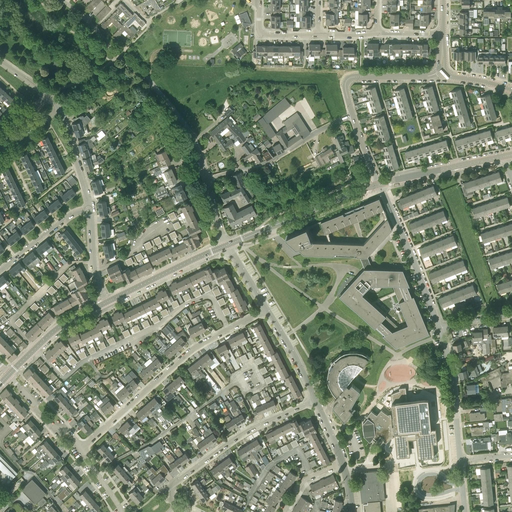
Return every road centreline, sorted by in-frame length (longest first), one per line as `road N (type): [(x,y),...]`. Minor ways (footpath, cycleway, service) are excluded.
road 1 (residential): [(80,449),(188,352),(267,308)]
road 2 (residential): [(174,506),(179,478),(257,425),(315,399)]
road 3 (residential): [(226,245),(379,184)]
road 4 (unclassified): [(207,179),(265,163),(353,114)]
road 5 (residential): [(207,179),(185,125),(118,55)]
road 6 (residential): [(439,326),(379,184)]
road 7 (residential): [(106,302),(226,245)]
road 8 (residential): [(353,114),(350,77),(443,72)]
road 9 (residential): [(379,184),(504,156)]
road 10 (residential): [(8,375),(61,325),(106,302)]
